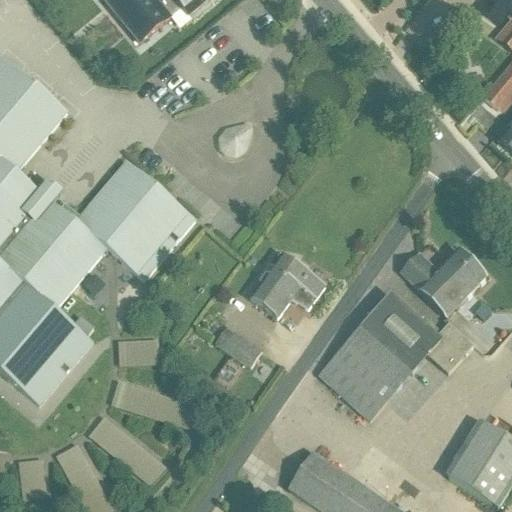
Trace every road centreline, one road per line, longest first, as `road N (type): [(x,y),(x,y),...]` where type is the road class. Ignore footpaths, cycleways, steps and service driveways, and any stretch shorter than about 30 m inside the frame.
road 1 (residential): [(453,151),(204,511)]
road 2 (unclassified): [(453,151),(323,0)]
